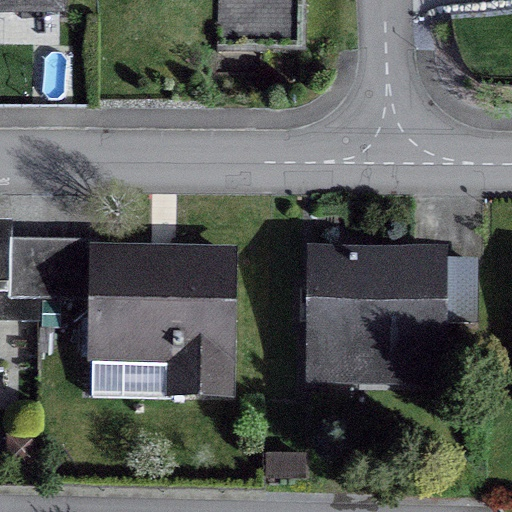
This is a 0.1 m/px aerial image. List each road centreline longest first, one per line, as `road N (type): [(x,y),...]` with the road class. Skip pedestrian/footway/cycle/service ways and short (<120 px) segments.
road 1 (residential): [(0,157),(383,155)]
road 2 (residential): [(383,155),(382,0)]
road 3 (residential): [(383,155),(511,158)]
